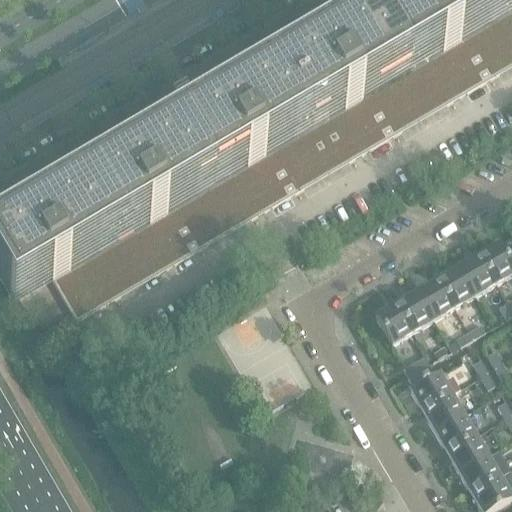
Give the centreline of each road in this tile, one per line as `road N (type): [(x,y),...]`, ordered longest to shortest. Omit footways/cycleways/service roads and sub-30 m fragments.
road 1 (residential): [(426,511),(304,304),(511,181)]
road 2 (residential): [(0,155),(264,0)]
road 3 (tertiary): [(0,83),(129,0)]
